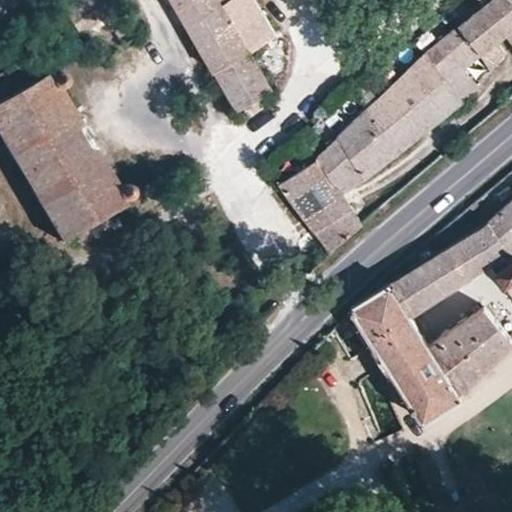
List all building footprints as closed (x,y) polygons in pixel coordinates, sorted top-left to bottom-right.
[(80,33),(117,6),(113,0),(82,0),(65,13),(80,33)] [(254,0),(174,0),(237,107),(271,87),(250,50),(275,34),(254,0)] [(463,99),(479,84),(464,67),(461,58),(475,47),(480,54),(496,41),(507,31),(511,37),(511,0),(489,0),(485,3),(426,51),(319,156),(279,181),(306,217),(344,193),(342,191),(365,175),(463,99)] [(29,41),(20,27),(0,38),(0,39),(4,46),(8,53),(29,41)] [(490,70),(506,52),(496,41),(480,54),(490,70)] [(8,53),(4,46),(0,48),(0,99),(26,84),(8,53)] [(464,67),(480,54),(475,47),(461,58),(464,67)] [(118,187),(59,87),(60,87),(65,84),(67,78),(66,75),(64,73),(59,72),(56,72),(52,76),(49,70),(26,84),(0,99),(0,136),(60,240),(126,202),(124,198),(126,198),(130,196),(132,193),(133,191),(131,186),(128,183),(122,183),(118,187)] [(315,229),(352,206),(344,193),(306,217),(315,229)] [(430,345),(411,315),(492,263),(511,293),(511,202),(484,227),(352,307),(423,420),(463,394),(461,391),(511,343),(511,336),(485,306),(430,345)] [(331,249),(363,223),(352,206),(315,229),(331,249)] [(360,377),(373,422),(391,417),(378,372),(360,377)]
